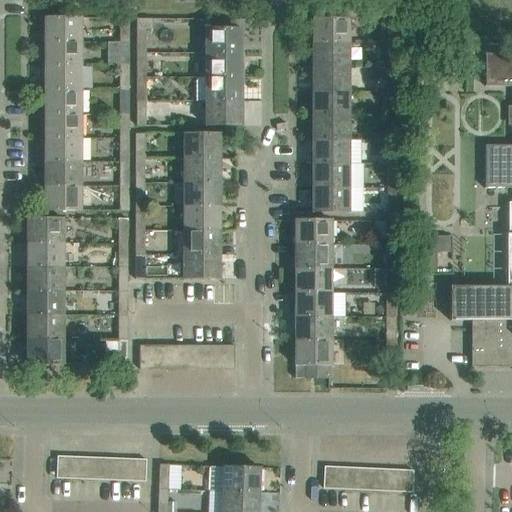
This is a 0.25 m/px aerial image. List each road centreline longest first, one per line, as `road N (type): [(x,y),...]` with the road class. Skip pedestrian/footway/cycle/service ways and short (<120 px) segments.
road 1 (residential): [(263,408),(264,310),(134,309)]
road 2 (residential): [(38,406),(263,408)]
road 3 (residential): [(302,408),(482,410)]
